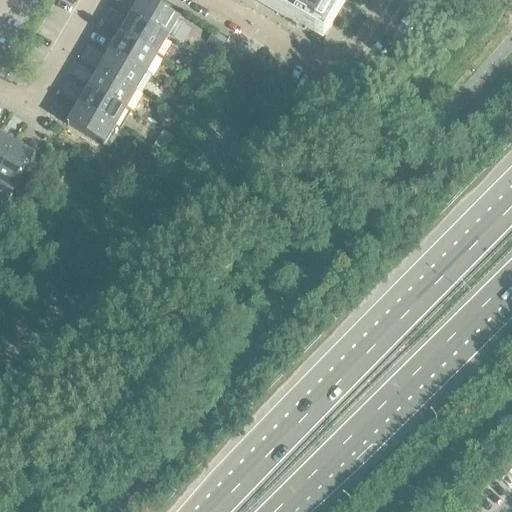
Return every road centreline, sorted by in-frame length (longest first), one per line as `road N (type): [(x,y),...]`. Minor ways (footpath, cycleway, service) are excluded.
road 1 (trunk): [(511,197),(213,511)]
road 2 (trunk): [(276,511),(511,276)]
road 3 (residential): [(393,0),(327,75),(205,0)]
